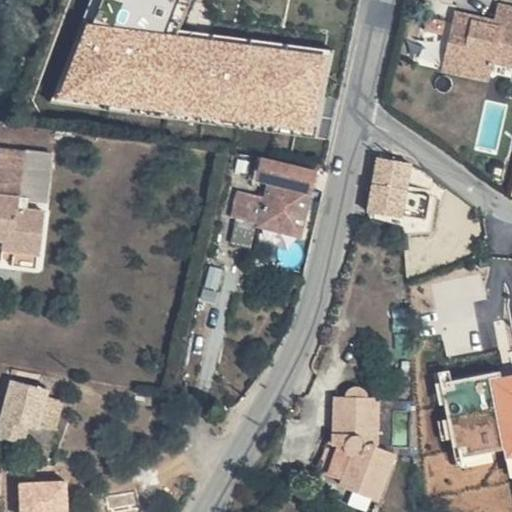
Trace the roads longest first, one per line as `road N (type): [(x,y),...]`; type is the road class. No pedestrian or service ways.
road 1 (unclassified): [(206,511),(291,366),(314,309),(356,118)]
road 2 (residential): [(356,118),(511,215)]
road 3 (unclassified): [(356,118),(386,0)]
